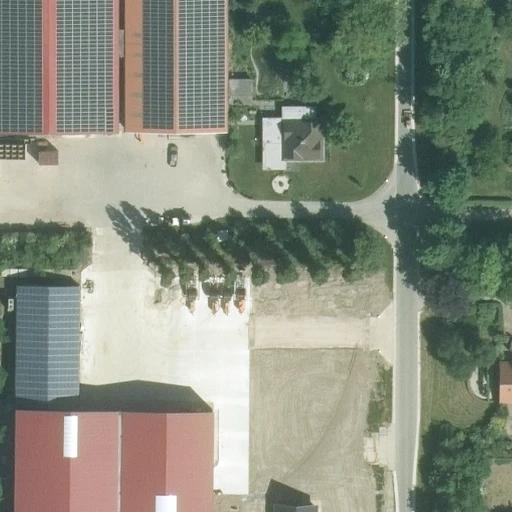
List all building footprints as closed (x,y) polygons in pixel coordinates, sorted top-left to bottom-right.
[(117,56),(122,56),(122,30),(117,30),(116,0),(0,0),(0,130),(117,131),(117,56)] [(226,132),(225,0),(122,0),(122,132),(226,132)] [(282,122),(282,162),(322,162),(322,122),(316,122),(316,109),(289,109),(289,122),(282,122)] [(216,241),(226,241),(226,231),(216,231),(216,241)] [(7,297),(7,311),(16,311),(15,408),(77,408),(78,286),(16,286),(16,297),(7,297)] [(286,364),(319,364),(319,326),(286,325),(286,364)] [(136,398),(206,399),(206,377),(163,377),(163,360),(211,361),(211,334),(132,333),(131,361),(159,361),(159,375),(137,375),(136,398)] [(511,402),(511,362),(499,363),(499,403),(511,402)] [(140,400),(139,436),(214,438),(215,401),(140,400)] [(115,511),(116,408),(77,408),(15,408),(15,455),(11,455),(11,501),(10,511),(115,511)] [(463,436),(466,452),(477,450),(475,435),(463,436)] [(141,478),(139,508),(204,511),(205,480),(141,478)]
